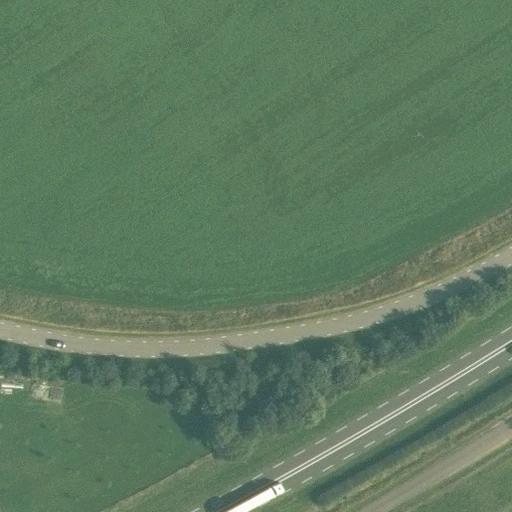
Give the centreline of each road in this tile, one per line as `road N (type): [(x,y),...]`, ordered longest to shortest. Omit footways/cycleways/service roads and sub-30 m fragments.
road 1 (unclassified): [(0,331),(149,350),(317,330),(393,312),(511,252)]
road 2 (primary): [(217,511),(511,342)]
road 3 (unclassified): [(511,426),(368,511)]
